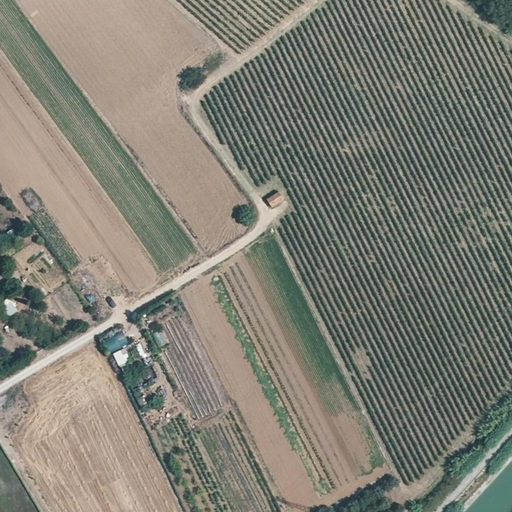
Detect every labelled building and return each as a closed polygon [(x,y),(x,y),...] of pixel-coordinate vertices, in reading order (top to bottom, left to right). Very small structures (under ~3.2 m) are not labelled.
[(265,199),(271,208),(284,200),(278,191),(265,199)] [(2,302),(7,317),(17,313),(11,299),(2,302)] [(103,341),(110,353),(129,343),(122,330),(103,341)] [(160,331),(154,334),(160,346),(166,343),(160,331)] [(143,332),(135,337),(143,350),(151,345),(143,332)] [(113,354),(119,366),(131,360),(125,348),(113,354)] [(145,384),(138,388),(144,398),(150,394),(145,384)]
